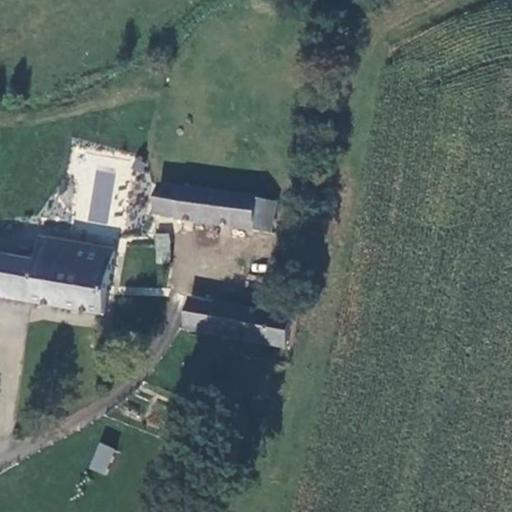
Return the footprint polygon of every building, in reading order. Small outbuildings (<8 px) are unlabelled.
[(265,230),(271,198),(156,179),(151,207),(168,210),(168,214),(265,230)] [(155,263),(170,263),(170,233),(155,233),(155,263)] [(101,318),(113,250),(37,236),(33,263),(25,304),(101,318)] [(0,299),(25,304),(33,263),(0,256),(0,299)] [(266,347),(272,313),(185,297),(179,331),(266,347)] [(285,350),(291,317),(272,313),(266,347),(285,350)] [(108,475),(115,448),(96,443),(89,470),(108,475)]
